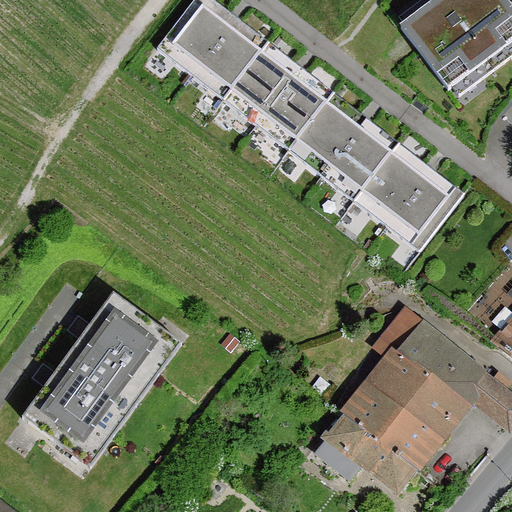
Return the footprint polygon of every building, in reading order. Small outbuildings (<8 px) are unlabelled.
[(230,12),(214,0),(195,0),(157,50),(192,76),(226,102),(258,127),(289,151),(325,178),(355,201),(389,228),(422,254),(467,195),(465,193),(437,172),(427,164),(400,143),(372,122),(361,113),(335,93),(306,70),(296,63),(268,41),(241,21),(230,12)] [(428,0),(394,25),(393,27),(413,54),(451,105),(511,59),(511,10),(504,0),(428,0)] [(77,340),(66,356),(138,406),(160,375),(182,345),(110,294),(89,322),(85,329),(77,340)] [(509,431),(511,427),(511,396),(408,309),(375,347),(390,359),(351,405),(325,436),(330,440),(320,453),(351,479),(364,463),(399,493),(475,402),(509,431)] [(511,323),(496,343),(511,356),(511,323)] [(116,438),(138,406),(66,356),(55,368),(50,378),(44,388),(21,421),(93,472),(116,438)] [(13,511),(0,502),(0,511),(13,511)]
